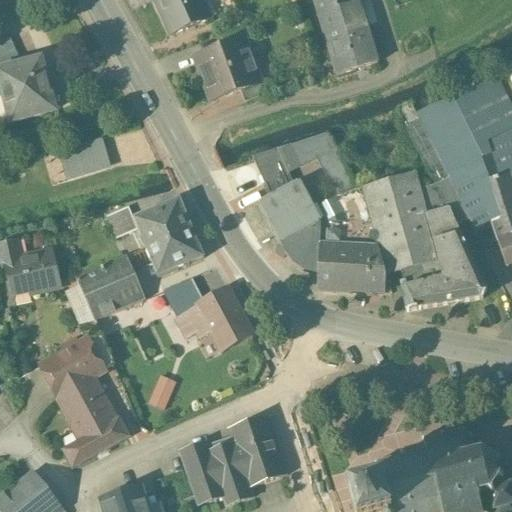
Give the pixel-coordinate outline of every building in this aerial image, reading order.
[(153,0),(170,37),(213,18),(205,0),(153,0)] [(312,0),(337,77),(379,64),(361,4),(363,0),(312,0)] [(246,28),(221,37),(225,49),(244,42),(245,43),(251,40),(246,28)] [(8,40),(0,43),(0,73),(16,69),(14,64),(18,62),(8,40)] [(225,49),(195,60),(203,81),(252,63),(245,43),(244,42),(225,49)] [(252,63),(203,81),(211,103),(240,92),(260,85),(260,84),(255,71),(269,66),(266,58),(252,63)] [(16,69),(0,73),(0,98),(3,98),(10,125),(54,113),(40,62),(16,69)] [(511,111),(494,76),(416,115),(449,180),(448,180),(470,222),(474,232),(491,224),(497,243),(511,238),(511,180),(511,179),(511,111)] [(260,85),(240,92),(245,104),(270,95),(266,82),(260,84),(260,85)] [(416,115),(411,106),(399,113),(436,187),(424,191),(428,204),(423,205),(427,217),(449,211),(457,228),(470,222),(448,180),(449,180),(416,115)] [(328,134),(288,148),(298,168),(316,159),(336,149),(328,134)] [(101,146),(62,160),(71,185),(109,171),(101,146)] [(288,147),(252,159),(264,186),(298,168),(288,148),(288,147)] [(358,192),(336,149),(316,159),(337,200),(334,200),(312,212),(320,227),(319,249),(378,252),(358,193),(358,192)] [(255,182),(256,178),(255,174),(253,171),(249,169),(246,168),(242,169),(238,171),(236,174),(236,178),(236,182),(239,185),(242,188),(246,188),(250,187),(253,185),(255,182)] [(415,176),(361,192),(378,252),(386,278),(402,274),(405,284),(400,285),(402,291),(445,284),(427,217),(423,205),(415,176)] [(312,212),(298,186),(297,184),(271,199),(270,198),(260,204),(288,256),(295,266),(305,272),(317,275),(318,275),(319,249),(320,227),(312,212)] [(133,220),(133,221),(137,232),(145,250),(192,230),(179,201),(133,220)] [(128,209),(106,218),(116,241),(137,232),(133,221),(133,220),(128,209)] [(457,228),(449,211),(427,217),(445,284),(402,291),(400,292),(406,314),(421,311),(482,301),(486,293),(486,292),(466,249),(457,228)] [(470,222),(457,228),(466,249),(480,243),(474,232),(470,222)] [(192,230),(145,250),(158,280),(204,260),(192,230)] [(511,238),(497,243),(506,268),(511,265),(511,238)] [(52,253),(21,260),(17,243),(0,247),(0,266),(4,265),(11,297),(44,290),(44,293),(61,289),(52,253)] [(319,249),(318,275),(317,275),(316,292),(385,295),(386,278),(378,252),(319,249)] [(137,253),(126,258),(133,274),(144,270),(137,253)] [(81,272),(74,254),(66,257),(75,280),(85,276),(83,271),(81,272)] [(85,276),(75,280),(79,289),(89,310),(118,297),(124,311),(145,302),(133,274),(126,258),(85,276)] [(193,281),(164,294),(178,321),(197,310),(197,308),(204,304),(193,281)] [(79,289),(65,295),(81,330),(95,324),(89,310),(79,289)] [(204,304),(197,308),(197,310),(178,321),(176,322),(186,340),(196,334),(200,341),(211,335),(222,355),(253,337),(228,291),(204,304)] [(118,297),(89,310),(95,324),(124,311),(118,297)] [(109,357),(100,335),(87,342),(99,363),(109,357)] [(87,342),(40,368),(57,400),(90,381),(94,378),(114,368),(109,357),(99,363),(87,342)] [(157,376),(149,405),(167,410),(175,381),(157,376)] [(117,421),(94,378),(57,400),(56,401),(78,443),(62,452),(72,471),(130,439),(119,420),(117,421)] [(266,419),(229,431),(232,440),(208,448),(207,445),(180,454),(198,508),(223,499),(226,509),(253,500),(249,490),(286,477),(266,419)] [(349,490),(355,511),(511,511),(511,491),(511,487),(511,484),(511,483),(510,483),(509,485),(492,489),(498,479),(504,480),(504,477),(498,476),(495,463),(500,459),(498,456),(493,460),(483,454),(483,448),(479,447),(478,454),(468,457),(470,449),(475,449),(475,446),(470,446),(469,441),(473,438),(471,436),(467,439),(463,436),(464,431),(461,430),(459,435),(445,439),(443,434),(440,435),(442,440),(427,444),(425,438),(423,439),(427,454),(405,460),(404,455),(400,455),(402,460),(380,466),(376,464),(374,468),(379,471),(382,481),(349,490)] [(33,474),(0,500),(0,511),(63,511),(64,511),(33,474)] [(145,511),(139,493),(116,500),(103,504),(105,511),(145,511)]
